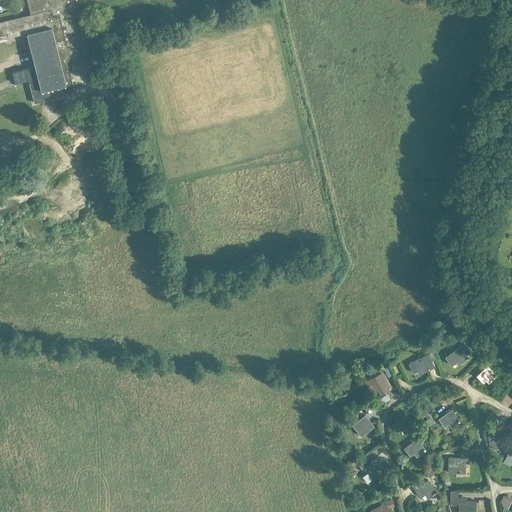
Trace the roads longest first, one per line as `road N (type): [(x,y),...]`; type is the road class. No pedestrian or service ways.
road 1 (residential): [(511,348),(452,282),(449,262),(494,137),(511,49)]
road 2 (residential): [(404,511),(384,411),(439,379),(470,393)]
